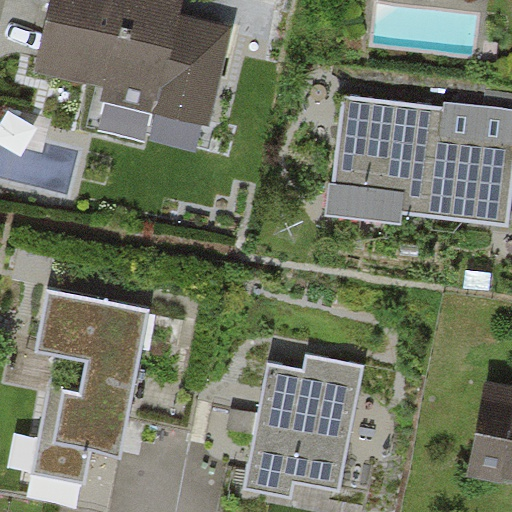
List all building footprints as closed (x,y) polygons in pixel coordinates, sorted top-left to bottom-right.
[(166,0),(60,0),(44,66),(160,95),(183,4),(166,0)] [(332,189),(505,212),(511,157),(511,106),(345,85),(332,189)] [(34,465),(84,477),(95,436),(120,442),(148,305),(48,283),(36,344),(58,349),(34,465)] [(246,483),(294,492),(297,481),(341,489),(366,367),(310,356),(307,372),(270,364),(246,483)] [(511,393),(483,386),(463,471),(511,481),(511,393)]
